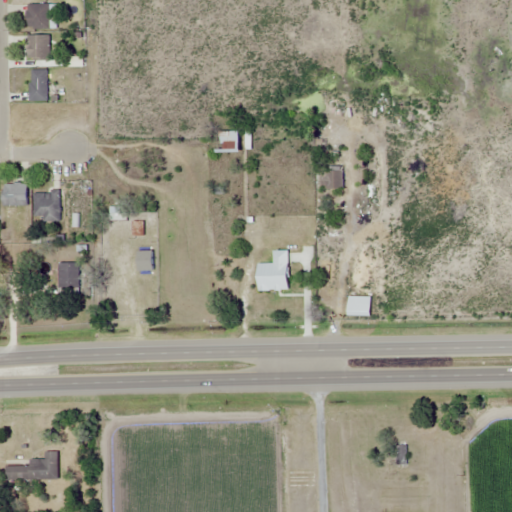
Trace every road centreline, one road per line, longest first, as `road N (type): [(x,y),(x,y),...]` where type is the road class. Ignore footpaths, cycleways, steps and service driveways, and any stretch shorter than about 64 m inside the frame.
road 1 (primary): [(511,345),(0,360)]
road 2 (primary): [(0,385),(511,379)]
